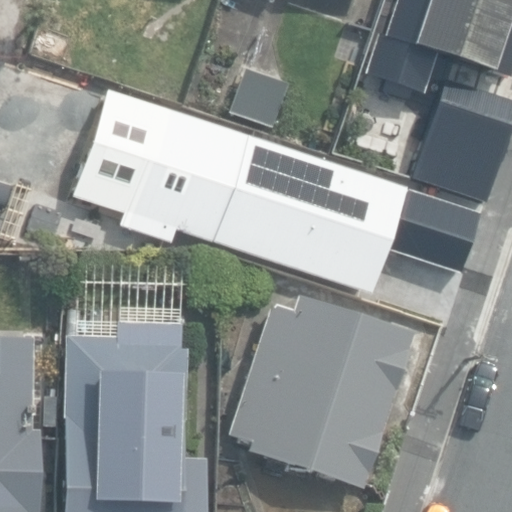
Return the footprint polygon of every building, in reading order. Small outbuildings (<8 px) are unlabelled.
[(360,76),(418,96),(424,79),(432,82),(440,60),(484,75),(489,62),(509,68),(511,58),(511,0),(394,0),(381,38),(374,36),(360,76)] [(228,107),(266,121),(283,75),(244,61),(228,107)] [(501,135),(511,102),(511,95),(470,81),(458,116),(360,82),(340,140),(467,184),(485,129),(501,135)] [(171,231),(367,296),(403,189),(156,108),(116,227),(167,244),(171,231)] [(192,305),(222,306),(223,255),(193,255),(192,305)] [(224,288),(252,298),(263,268),(234,258),(224,288)] [(380,304),(442,325),(456,286),(394,264),(380,304)] [(222,443),(358,487),(395,374),(409,331),(293,293),(289,309),(267,302),(222,443)] [(201,511),(203,458),(179,457),(184,317),(115,315),(114,337),(63,335),(57,511),(201,511)] [(0,511),(33,511),(34,428),(28,428),(29,337),(0,336),(0,511)]
